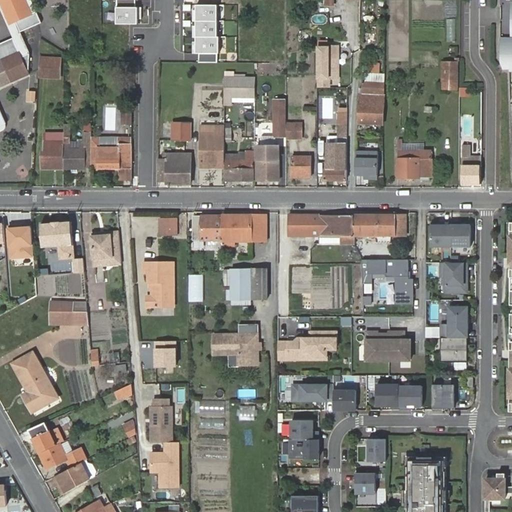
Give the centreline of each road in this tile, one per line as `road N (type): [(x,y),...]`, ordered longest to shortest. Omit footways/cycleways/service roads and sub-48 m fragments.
road 1 (residential): [(488,200),(143,198)]
road 2 (residential): [(336,511),(335,435),(350,421),(485,421)]
road 3 (residential): [(485,421),(488,200)]
road 4 (residential): [(474,0),(474,54),(491,85),(488,200)]
road 5 (residential): [(143,198),(147,59),(163,35),(164,0)]
road 6 (residential): [(143,198),(0,199)]
